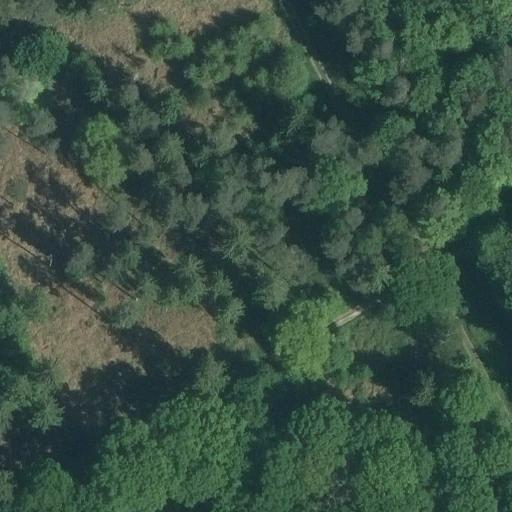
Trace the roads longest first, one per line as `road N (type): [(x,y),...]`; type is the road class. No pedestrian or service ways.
road 1 (track): [(0,496),(438,264)]
road 2 (track): [(438,264),(295,0)]
road 3 (track): [(438,264),(511,402)]
